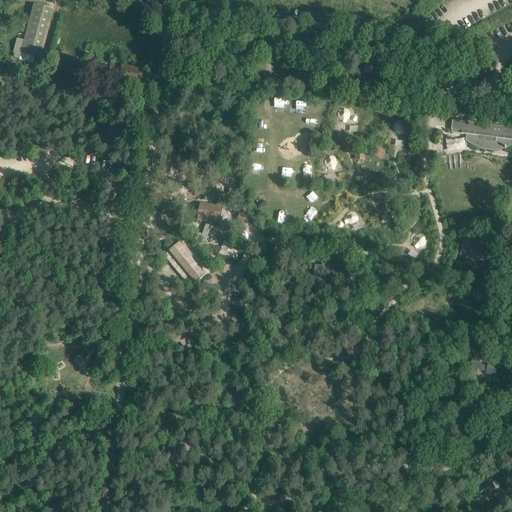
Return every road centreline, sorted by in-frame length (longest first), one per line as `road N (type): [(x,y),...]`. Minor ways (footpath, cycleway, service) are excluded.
road 1 (track): [(511,57),(131,0)]
road 2 (unclassified): [(104,511),(147,182)]
road 3 (unclassified): [(147,182),(171,0)]
